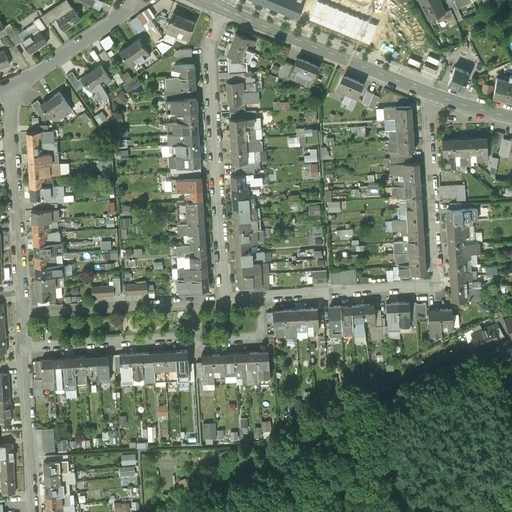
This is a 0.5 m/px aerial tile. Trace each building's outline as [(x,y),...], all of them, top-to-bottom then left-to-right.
[(65,0),(45,13),(39,17),(46,25),(55,19),(63,31),(80,20),(66,0),(65,0)] [(279,0),(268,0),(267,4),(277,8),(279,0)] [(279,0),(277,8),(287,12),(291,0),(279,0)] [(303,0),(291,0),(287,12),(297,17),(303,0)] [(444,13),(437,0),(418,0),(428,21),(434,18),(437,24),(445,20),(449,28),(457,24),(451,12),(450,10),(444,13)] [(497,6),(495,0),(487,0),(491,8),(497,6)] [(379,26),(316,1),(308,21),(370,46),(379,26)] [(457,10),(451,12),(456,22),(462,20),(457,10)] [(183,17),(172,13),(161,41),(172,45),(175,39),(178,30),(183,18),(183,17)] [(194,22),(183,18),(178,30),(175,39),(185,43),(186,40),(187,40),(194,22)] [(162,37),(151,20),(143,25),(155,42),(162,37)] [(38,30),(22,41),(30,53),(46,43),(38,30)] [(255,41),(235,32),(231,43),(245,49),(248,44),(253,46),(255,41)] [(110,34),(100,39),(106,49),(116,43),(110,34)] [(146,50),(139,39),(129,45),(137,57),(141,53),(146,50)] [(245,49),(231,43),(227,54),(247,62),(248,63),(253,52),(245,49)] [(129,45),(119,52),(127,63),(131,60),(137,57),(129,45)] [(162,57),(156,49),(152,52),(158,60),(162,57)] [(112,61),(105,50),(99,53),(107,64),(112,61)] [(146,50),(141,53),(145,59),(150,55),(146,50)] [(4,51),(0,52),(0,68),(10,65),(4,51)] [(247,62),(227,54),(228,72),(247,71),(247,62)] [(308,62),(297,58),(289,77),(300,82),(302,76),(308,62)] [(131,60),(127,63),(130,69),(135,65),(131,60)] [(291,64),(284,61),(278,76),(285,78),(291,64)] [(318,66),(308,62),(302,76),(300,82),(310,86),(318,66)] [(100,64),(91,71),(98,82),(103,79),(108,76),(100,64)] [(194,64),(180,65),(181,70),(181,76),(195,76),(194,64)] [(279,66),(274,64),(271,72),(276,74),(279,66)] [(461,66),(455,64),(454,67),(447,84),(461,90),(462,89),(468,74),(468,72),(459,69),(461,66)] [(91,71),(81,77),(86,85),(96,101),(100,98),(101,100),(107,95),(98,82),(91,71)] [(81,77),(77,80),(72,72),(66,75),(76,91),(86,85),(81,77)] [(276,75),(269,73),(267,80),(274,82),(276,75)] [(468,74),(462,89),(467,91),(473,76),(468,74)] [(342,75),(333,94),(338,97),(341,91),(346,93),(352,80),(342,75)] [(111,81),(108,76),(103,79),(107,84),(111,81)] [(181,76),(167,77),(167,84),(166,85),(166,88),(166,89),(183,88),(195,87),(195,76),(181,76)] [(508,81),(496,78),(492,98),(511,101),(511,76),(509,76),(508,81)] [(251,77),(228,78),(229,80),(227,80),(227,92),(242,91),(255,90),(255,80),(254,77),(251,77)] [(363,84),(352,80),(346,93),(352,96),(349,102),(354,104),(363,84)] [(121,90),(115,98),(123,105),(130,98),(121,90)] [(255,90),(242,91),(243,97),(249,97),(250,103),(258,102),(258,90),(255,90)] [(368,105),(373,94),(374,93),(367,90),(361,102),(368,105)] [(242,91),(227,92),(228,104),(229,104),(244,103),(250,103),(249,97),(243,97),(242,91)] [(71,110),(59,92),(49,98),(61,115),(62,116),(71,110)] [(352,96),(346,93),(342,102),(348,105),(349,102),(352,96)] [(368,105),(368,107),(373,109),(379,97),(373,94),(368,105)] [(40,104),(44,111),(51,121),(55,118),(55,119),(61,115),(49,98),(40,104)] [(184,100),(165,101),(166,112),(183,111),(197,110),(196,99),(184,100)] [(40,104),(37,100),(31,104),(38,115),(44,111),(40,104)] [(289,100),(280,101),(281,109),(289,108),(289,100)] [(244,103),(229,104),(230,112),(245,111),(244,103)] [(410,106),(384,108),(384,120),(397,119),(411,118),(410,106)] [(316,108),(303,108),(306,121),(316,121),(316,108)] [(100,123),(108,118),(103,110),(95,115),(100,123)] [(120,110),(112,112),(116,123),(123,120),(120,110)] [(197,110),(183,111),(184,117),(184,122),(197,121),(197,110)] [(230,112),(228,112),(229,119),(250,117),(255,117),(255,110),(245,111),(230,112)] [(250,117),(229,119),(230,130),(245,129),(244,123),(251,123),(250,117)] [(255,117),(250,117),(251,123),(244,123),(245,129),(254,129),(262,128),(261,117),(255,117)] [(411,118),(397,119),(397,125),(390,125),(391,130),(412,129),(411,118)] [(397,119),(384,120),(385,131),(391,130),(390,125),(397,125),(397,119)] [(177,123),(167,123),(168,134),(198,132),(197,121),(184,122),(177,123)] [(304,127),(296,127),(296,136),(304,135),(304,128),(304,127)] [(245,129),(230,130),(230,141),(252,140),(254,139),(254,129),(245,129)] [(261,129),(254,129),(254,139),(262,139),(261,129)] [(412,129),(391,130),(391,141),(398,141),(413,140),(412,129)] [(30,132),(26,132),(26,143),(37,143),(37,137),(44,136),(43,131),(30,132)] [(168,134),(168,145),(179,145),(185,144),(199,144),(198,132),(168,134)] [(504,133),(495,132),(493,148),(500,148),(504,133)] [(299,137),(288,137),(289,147),(300,147),(299,137)] [(486,137),(475,138),(476,153),(481,153),(487,153),(486,137)] [(475,138),(464,139),(465,154),(470,154),(476,153),(475,138)] [(262,139),(252,140),(252,146),(246,146),(246,151),(252,151),(263,150),(262,139)] [(453,139),(441,140),(443,170),(455,169),(455,166),(453,139)] [(464,139),(453,139),(455,166),(460,166),(466,165),(465,160),(465,154),(464,139)] [(252,140),(230,141),(231,152),(246,151),(246,146),(252,146),(252,140)] [(413,140),(398,141),(391,141),(392,153),(412,151),(414,151),(413,140)] [(37,143),(26,143),(27,154),(38,154),(38,148),(37,143)] [(199,144),(185,144),(185,149),(186,155),(199,155),(199,144)] [(327,147),(321,148),(322,160),(329,159),(329,151),(327,151),(327,147)] [(316,148),(310,148),(310,154),(304,155),(304,160),(304,162),(317,161),(316,148)] [(263,150),(252,151),(253,162),(260,162),(267,161),(266,150),(263,150)] [(246,151),(231,152),(232,164),(234,164),(253,162),(252,151),(246,151)] [(38,154),(27,154),(28,165),(58,163),(57,152),(45,153),(38,154)] [(186,155),(172,156),(169,156),(170,168),(187,167),(197,166),(200,166),(199,155),(186,155)] [(98,167),(113,167),(113,159),(98,159),(98,167)] [(58,163),(28,165),(29,176),(51,175),(59,175),(58,163)] [(412,163),(397,164),(397,170),(404,169),(404,175),(419,174),(418,163),(412,163)] [(397,164),(390,165),(391,175),(397,176),(404,175),(404,169),(397,170),(397,164)] [(261,167),(254,168),(254,174),(252,174),(252,179),(261,178),(261,185),(268,185),(267,167),(261,167)] [(233,175),(230,176),(231,187),(246,186),(261,185),(261,178),(252,179),(252,174),(233,175)] [(419,174),(404,175),(405,181),(395,182),(395,187),(420,185),(419,174)] [(51,175),(29,176),(29,187),(53,186),(53,182),(51,179),(51,175)] [(173,179),(171,180),(171,191),(190,190),(201,189),(202,189),(201,178),(198,178),(173,179)] [(53,186),(29,187),(30,199),(44,198),(53,197),(62,196),(61,185),(53,186)] [(420,185),(395,187),(391,187),(392,199),(405,197),(420,196),(420,185)] [(455,185),(439,186),(440,197),(452,196),(456,195),(456,194),(455,185)] [(464,185),(455,185),(456,194),(456,195),(456,200),(465,200),(464,185)] [(246,186),(231,187),(232,198),(253,196),(253,191),(247,192),(246,186)] [(201,189),(190,190),(190,196),(184,196),(184,201),(202,200),(201,189)] [(301,194),(285,195),(286,206),(301,205),(301,194)] [(253,196),(232,198),(233,209),(254,207),(253,196)] [(420,196),(405,197),(406,203),(399,204),(400,209),(421,207),(420,196)] [(202,200),(184,201),(185,206),(191,206),(191,212),(203,211),(202,200)] [(331,202),(329,202),(330,212),(340,212),(340,202),(331,202)] [(320,204),(308,204),(309,214),(320,214),(320,204)] [(124,214),(133,213),(132,205),(123,206),(124,214)] [(254,207),(233,209),(233,220),(259,218),(258,211),(254,212),(254,207)] [(421,207),(400,209),(400,214),(407,213),(407,219),(422,218),(421,207)] [(450,210),(446,210),(446,222),(462,221),(477,220),(476,208),(461,209),(450,210)] [(42,210),(31,211),(31,222),(42,222),(42,216),(42,210)] [(203,211),(191,212),(192,218),(185,218),(186,223),(203,222),(203,211)] [(320,214),(307,215),(308,224),(321,223),(320,214)] [(104,217),(105,226),(117,225),(117,216),(104,217)] [(121,217),(121,227),(131,227),(131,217),(121,217)] [(259,218),(233,220),(234,231),(260,229),(259,218)] [(422,218),(407,219),(408,225),(401,226),(401,231),(423,229),(422,218)] [(408,225),(407,219),(392,220),(393,231),(401,231),(401,226),(408,225)] [(462,221),(446,222),(447,233),(462,232),(462,227),(462,221)] [(42,222),(31,222),(32,233),(43,233),(43,228),(42,222)] [(186,223),(177,224),(178,235),(193,234),(204,233),(203,222),(186,223)] [(323,225),(311,226),(312,237),(324,237),(323,225)] [(260,229),(234,231),(235,242),(256,240),(260,240),(260,229)] [(423,229),(401,231),(402,236),(403,236),(408,235),(409,241),(423,240),(423,229)] [(462,232),(447,233),(448,244),(463,243),(463,237),(462,232)] [(43,233),(32,233),(33,244),(44,244),(43,238),(43,233)] [(204,233),(193,234),(193,240),(187,240),(187,245),(205,244),(204,233)] [(256,240),(235,242),(235,253),(250,252),(250,246),(256,245),(256,240)] [(423,240),(409,241),(409,247),(402,247),(403,253),(424,251),(423,240)] [(403,242),(393,242),(394,253),(395,253),(403,253),(402,247),(409,247),(409,241),(403,242)] [(44,244),(33,244),(33,255),(51,254),(65,253),(64,242),(44,244)] [(463,243),(448,244),(449,255),(464,254),(470,253),(479,252),(478,242),(463,243)] [(187,245),(177,246),(178,257),(205,255),(205,244),(187,245)] [(118,248),(105,249),(106,259),(119,258),(118,248)] [(250,252),(235,253),(236,264),(263,262),(262,251),(250,252)] [(403,253),(395,253),(396,264),(398,264),(425,262),(424,251),(403,253)] [(51,254),(33,255),(34,266),(52,265),(51,260),(56,259),(55,254),(51,254)] [(464,254),(449,255),(449,266),(464,265),(464,259),(464,254)] [(178,257),(177,257),(177,268),(178,268),(206,266),(205,255),(178,257)] [(263,262),(236,264),(237,275),(266,273),(265,262),(263,262)] [(425,262),(398,264),(399,267),(399,276),(410,275),(425,274),(425,262)] [(52,265),(34,266),(35,277),(56,276),(63,275),(62,264),(52,265)] [(488,273),(499,271),(497,264),(487,266),(488,273)] [(464,265),(449,266),(450,277),(465,276),(465,271),(464,265)] [(206,266),(178,268),(179,279),(207,277),(206,266)] [(399,267),(393,267),(393,269),(386,270),(387,281),(394,280),(394,279),(410,278),(410,275),(399,276),(399,267)] [(326,269),(312,271),(313,284),(327,283),(327,282),(326,271),(326,269)] [(355,269),(330,271),(331,284),(342,283),(342,285),(356,284),(355,269)] [(266,273),(237,275),(237,286),(250,286),(250,291),(267,290),(266,273)] [(56,276),(35,277),(36,288),(53,287),(57,287),(56,276)] [(465,276),(450,277),(451,288),(466,287),(465,281),(465,276)] [(179,279),(176,279),(177,291),(203,289),(207,289),(207,277),(179,279)] [(146,284),(124,285),(125,295),(147,293),(146,284)] [(112,285),(90,287),(91,297),(113,295),(112,285)] [(53,287),(36,288),(36,300),(54,299),(53,287)] [(466,287),(451,288),(451,299),(467,298),(466,293),(466,287)] [(408,302),(397,303),(398,324),(410,323),(409,306),(408,302)] [(425,302),(415,303),(415,305),(416,317),(426,316),(425,302)] [(397,303),(385,303),(386,325),(387,330),(388,330),(399,329),(398,324),(397,303)] [(373,304),(362,305),(363,320),(369,320),(369,326),(370,326),(375,326),(374,310),(373,304)] [(362,305),(351,306),(352,327),(357,327),(357,320),(363,320),(362,305)] [(340,306),(328,307),(330,329),(335,328),(335,322),(341,321),(340,306)] [(351,306),(340,306),(341,321),(341,333),(353,333),(353,332),(352,327),(351,306)] [(453,329),(452,322),(451,307),(440,308),(441,323),(447,322),(448,329),(453,329)] [(316,308),(305,309),(306,324),(312,323),(312,330),(318,329),(316,308)] [(440,308),(428,309),(430,333),(432,333),(434,334),(437,334),(439,332),(442,332),(441,323),(440,308)] [(294,309),(283,310),(284,325),(284,336),(295,335),(295,331),(294,309)] [(305,309),(294,309),(295,331),(300,330),(300,324),(306,324),(305,309)] [(283,310),(272,311),(273,335),(274,335),(274,334),(277,336),(281,336),(283,333),(283,336),(284,336),(284,325),(283,310)] [(375,326),(370,326),(371,341),(382,340),(382,337),(381,325),(380,310),(374,310),(375,326)] [(509,332),(501,315),(495,319),(504,333),(509,332)] [(495,319),(493,316),(489,318),(492,324),(497,336),(504,333),(495,319)] [(492,324),(481,329),(480,325),(472,328),(473,332),(470,333),(470,334),(476,348),(493,341),(492,338),(497,336),(492,324)] [(361,331),(353,332),(353,333),(353,336),(354,336),(354,347),(362,347),(361,331)] [(175,350),(164,351),(165,379),(176,378),(175,361),(175,350)] [(186,350),(175,350),(175,361),(181,361),(182,376),(188,376),(186,350)] [(267,350),(256,351),(257,366),(258,380),(269,379),(267,350)] [(164,351),(153,352),(154,372),(154,380),(165,379),(164,351)] [(256,351),(245,352),(246,373),(251,373),(251,366),(257,366),(256,351)] [(142,352),(131,353),(131,364),(137,364),(142,363),(142,352)] [(153,352),(142,352),(142,363),(143,370),(143,372),(154,372),(153,352)] [(234,352),(223,353),(224,374),(229,374),(229,368),(235,367),(234,352)] [(245,352),(234,352),(235,367),(241,367),(242,381),(247,381),(246,373),(245,352)] [(131,353),(119,354),(120,371),(125,371),(125,372),(128,374),(132,374),(131,364),(131,353)] [(223,353),(212,354),(213,369),(219,368),(220,375),(224,374),(223,353)] [(212,354),(201,354),(201,361),(202,375),(202,383),(214,382),(213,369),(212,354)] [(107,355),(96,356),(96,367),(97,367),(97,380),(109,379),(108,369),(107,355)] [(85,356),(74,357),(74,369),(80,368),(81,375),(86,374),(85,356)] [(96,356),(85,356),(86,374),(91,374),(90,367),(96,367),(96,356)] [(74,357),(63,358),(64,376),(65,388),(76,387),(74,369),(74,357)] [(63,358),(52,359),(52,370),(53,376),(64,376),(63,358)] [(52,359),(40,359),(40,360),(41,378),(42,382),(47,381),(46,371),(52,370),(52,359)] [(8,374),(0,374),(0,397),(9,397),(8,374)] [(0,397),(0,421),(11,421),(9,397),(0,397)] [(158,413),(169,413),(168,403),(158,403),(158,413)] [(217,436),(216,419),(204,420),(204,437),(217,436)] [(144,425),(143,437),(156,438),(156,426),(144,425)] [(53,428),(41,429),(43,451),(54,451),(53,428)] [(58,439),(58,450),(68,450),(68,439),(58,439)] [(12,443),(0,444),(0,467),(0,468),(14,467),(12,443)] [(123,463),(136,462),(136,452),(122,452),(123,463)] [(61,460),(43,461),(44,473),(56,472),(56,466),(62,465),(61,460)] [(136,464),(120,465),(121,475),(137,474),(136,464)] [(14,467),(0,468),(2,492),(15,491),(14,467)] [(56,472),(44,473),(45,484),(63,483),(66,482),(72,482),(75,482),(74,471),(71,471),(65,471),(63,472),(56,472)] [(63,483),(45,484),(46,495),(58,494),(58,488),(63,488),(63,483)] [(58,494),(46,495),(47,506),(65,505),(64,500),(58,500),(58,494)] [(115,509),(140,508),(139,495),(114,497),(115,509)]
